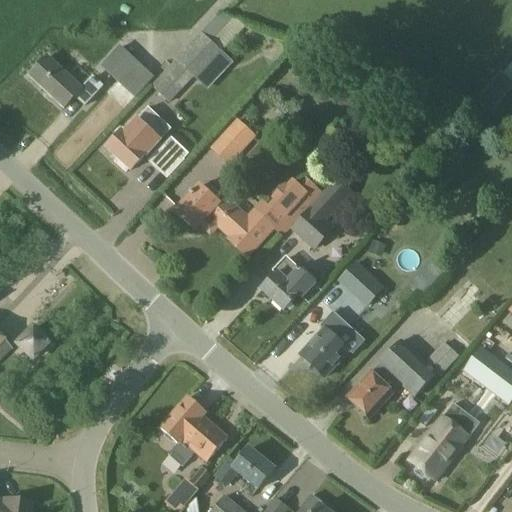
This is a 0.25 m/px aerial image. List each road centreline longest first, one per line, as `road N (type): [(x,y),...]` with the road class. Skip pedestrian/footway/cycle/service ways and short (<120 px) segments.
road 1 (residential): [(407,511),(338,466),(176,332)]
road 2 (residential): [(176,332),(0,160)]
road 3 (residential): [(83,463),(103,422),(176,332)]
